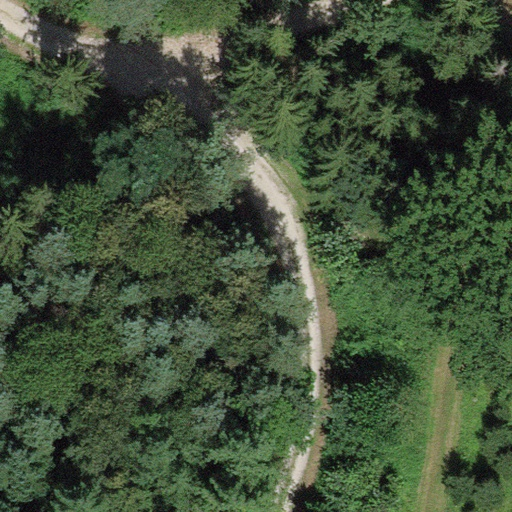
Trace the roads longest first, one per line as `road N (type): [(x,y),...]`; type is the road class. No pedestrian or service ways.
road 1 (track): [(292,228),(367,237),(443,307),(419,511)]
road 2 (track): [(292,228),(219,128),(0,9)]
road 3 (track): [(275,511),(304,400),(292,228)]
road 4 (track): [(359,0),(210,44),(137,81)]
